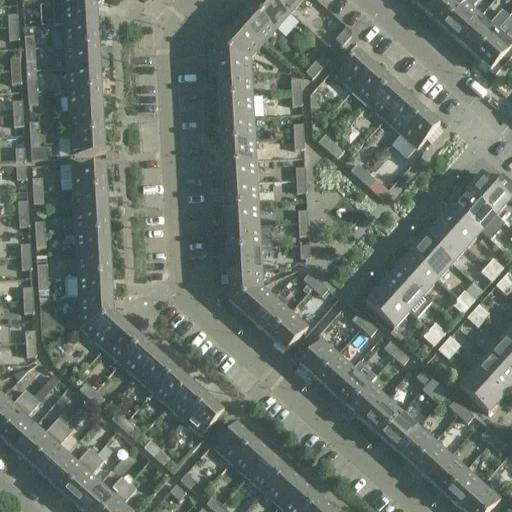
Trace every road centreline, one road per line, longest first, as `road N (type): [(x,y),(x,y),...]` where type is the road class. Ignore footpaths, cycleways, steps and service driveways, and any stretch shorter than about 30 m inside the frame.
road 1 (residential): [(190,0),(168,23),(178,293),(419,511)]
road 2 (residential): [(361,0),(511,132)]
